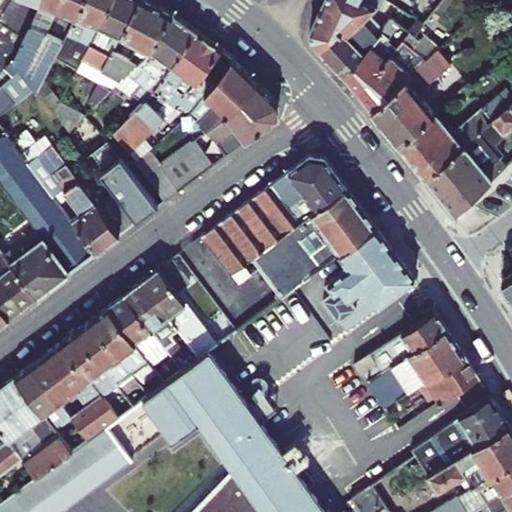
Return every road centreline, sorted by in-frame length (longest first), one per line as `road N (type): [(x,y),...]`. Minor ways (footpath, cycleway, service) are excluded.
road 1 (residential): [(0,349),(328,102)]
road 2 (tertiary): [(328,102),(453,265)]
